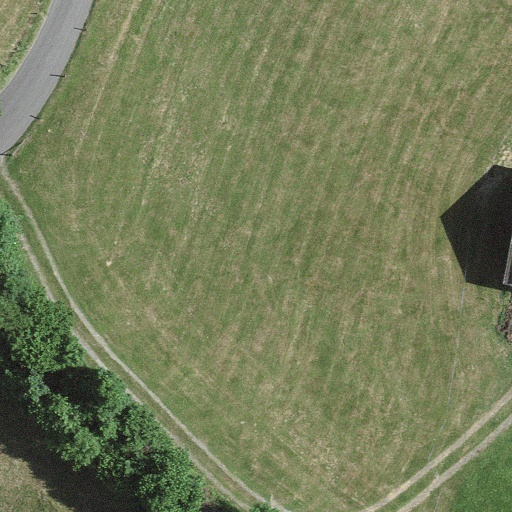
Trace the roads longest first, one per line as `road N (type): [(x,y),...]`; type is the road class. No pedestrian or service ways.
road 1 (track): [(280,511),(259,505),(0,146)]
road 2 (tertiary): [(0,112),(68,0)]
road 3 (track): [(511,441),(468,492),(415,511)]
